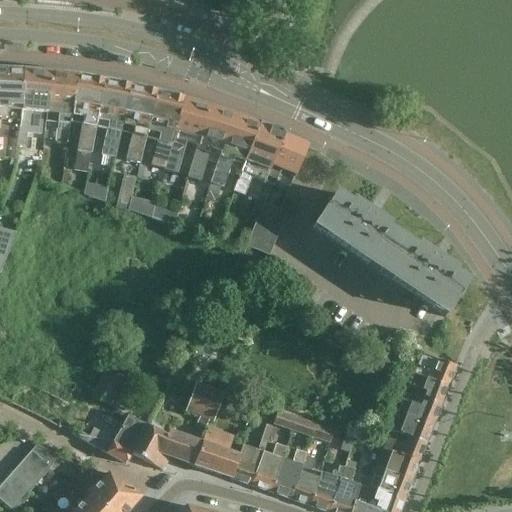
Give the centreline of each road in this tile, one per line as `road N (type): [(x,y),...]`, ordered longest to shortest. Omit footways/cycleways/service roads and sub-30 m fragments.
road 1 (tertiary): [(511,278),(438,190),(297,110)]
road 2 (tertiary): [(254,78),(134,30),(0,16)]
road 3 (tertiary): [(0,37),(135,53),(245,96)]
road 4 (residential): [(178,491),(97,465),(0,415)]
road 5 (residential): [(260,61),(193,24),(103,0)]
